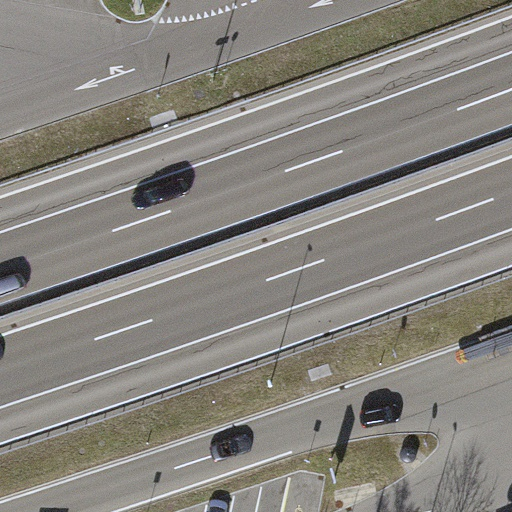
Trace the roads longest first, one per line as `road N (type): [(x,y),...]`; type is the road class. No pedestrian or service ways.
road 1 (motorway): [(0,374),(511,194)]
road 2 (motorway): [(511,89),(0,269)]
